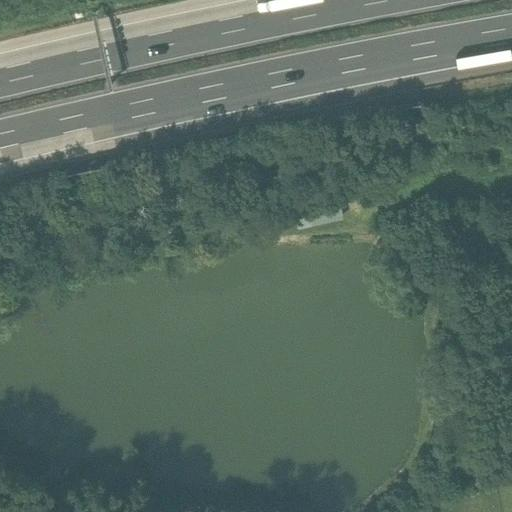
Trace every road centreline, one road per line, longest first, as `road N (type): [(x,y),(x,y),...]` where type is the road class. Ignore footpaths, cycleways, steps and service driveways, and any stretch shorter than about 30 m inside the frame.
road 1 (motorway): [(0,147),(511,44)]
road 2 (motorway): [(337,0),(0,70)]
